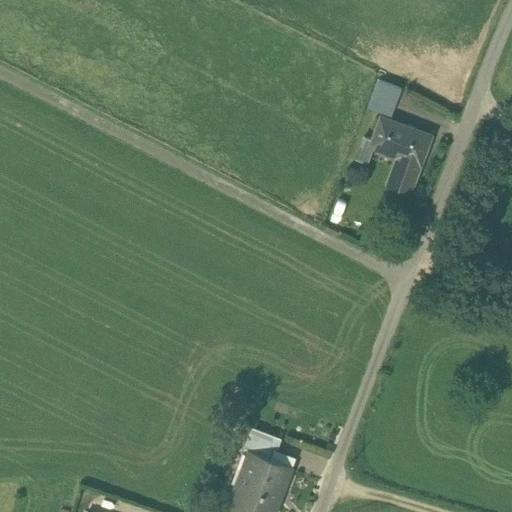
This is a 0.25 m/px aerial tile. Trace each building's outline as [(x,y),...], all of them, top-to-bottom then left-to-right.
[(366,106),(390,114),(400,87),(376,79),(366,106)] [(419,162),(429,135),(379,117),(371,139),(363,136),(355,157),(366,161),(372,145),(396,153),(419,162)] [(408,190),(419,162),(396,153),(385,181),(408,190)] [(251,453),(271,460),(280,437),(251,426),(241,450),(251,454),(251,453)] [(251,453),(251,454),(233,502),(259,511),(273,511),(290,467),(271,460),(251,453)]
